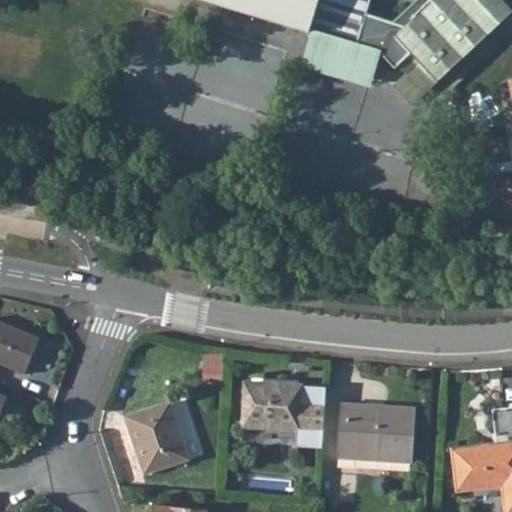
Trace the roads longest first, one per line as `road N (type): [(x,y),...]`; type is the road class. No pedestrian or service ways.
road 1 (tertiary): [(511,333),(400,337),(276,324),(121,294)]
road 2 (residential): [(65,450),(121,294)]
road 3 (tertiary): [(121,294),(0,269)]
